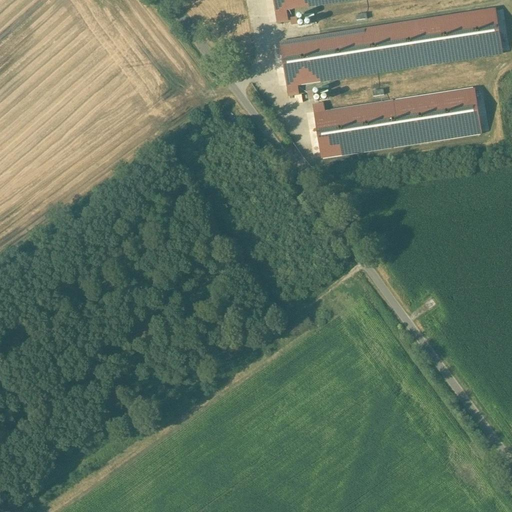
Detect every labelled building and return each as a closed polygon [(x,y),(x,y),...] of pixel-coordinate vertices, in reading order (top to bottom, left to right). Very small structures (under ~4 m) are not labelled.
[(273,0),(275,11),(285,9),(343,0),(273,0)] [(285,9),(275,11),(277,22),(287,21),(285,9)] [(495,11),(281,44),(287,85),(297,84),(502,52),(495,11)] [(297,84),(287,85),(289,96),(298,94),(297,84)] [(325,115),(315,116),(322,157),(481,133),(475,91),(325,115)] [(314,106),(315,116),(325,115),(323,105),(314,106)]
